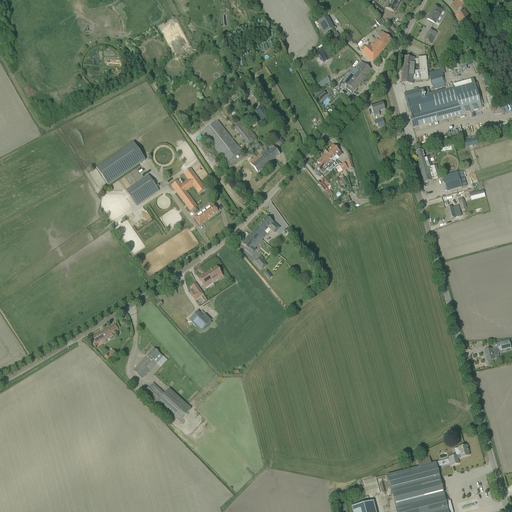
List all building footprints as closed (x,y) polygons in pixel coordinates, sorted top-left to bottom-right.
[(400,2),(396,0),(389,0),(385,8),(394,13),(400,2)] [(466,0),(455,0),(450,6),(455,10),(459,6),(461,8),(467,0),(466,0)] [(505,3),(497,6),(499,13),(507,10),(505,3)] [(384,11),(376,4),(373,8),(381,15),(384,11)] [(435,24),(439,16),(439,15),(441,11),(439,9),(434,7),(427,19),(435,24)] [(454,16),(464,31),(474,24),(465,10),(454,16)] [(431,44),(437,33),(430,30),(424,40),(431,44)] [(333,41),(339,38),(336,33),(330,35),(330,34),(327,35),(332,44),(334,42),(333,41)] [(362,53),(369,59),(372,62),(391,41),(388,37),(382,33),(378,37),(381,39),(379,42),(376,39),(370,47),(368,45),(362,53)] [(453,38),(445,41),(448,49),(456,46),(453,38)] [(324,49),(318,52),(324,63),(330,60),(324,49)] [(418,58),(418,59),(414,59),(414,58),(403,57),(402,83),(406,84),(413,84),(413,81),(420,80),(420,81),(428,81),(426,57),(418,58)] [(361,62),(355,69),(353,68),(350,73),(361,82),(370,69),(361,62)] [(428,73),(433,90),(444,87),(440,70),(428,73)] [(361,82),(350,73),(342,82),(349,87),(347,89),(351,92),(353,90),(354,91),(361,82)] [(315,91),(330,81),(327,77),(313,88),(315,91)] [(424,90),(424,89),(403,95),(408,113),(409,113),(412,113),(413,117),(410,118),(413,128),(422,126),(482,110),(475,84),(454,90),(454,88),(429,95),(427,89),(424,90)] [(316,97),(320,101),(326,95),(323,91),(316,97)] [(370,106),(374,116),(374,117),(380,116),(379,112),(385,110),(382,102),(370,106)] [(385,126),(383,118),(374,121),(375,127),(380,125),(381,127),(385,126)] [(202,133),(229,168),(243,157),(240,153),(242,151),(218,120),(202,133)] [(234,128),(247,145),(255,140),(241,122),(234,128)] [(508,122),(497,125),(499,132),(510,129),(508,122)] [(275,132),(270,136),(279,147),(284,143),(275,132)] [(465,148),(477,145),(475,139),(464,142),(465,148)] [(252,152),(261,146),(262,146),(261,145),(258,141),(249,148),(252,152)] [(96,168),(108,186),(145,160),(133,143),(96,168)] [(280,155),(277,151),(272,145),(267,149),(263,144),(261,145),(262,146),(261,146),(265,151),(261,154),(269,164),(280,155)] [(333,145),(327,151),(334,158),(337,160),(342,154),(333,145)] [(324,155),(327,158),(326,159),(333,165),(336,167),(338,165),(332,160),(334,158),(327,151),(327,150),(323,154),(324,155)] [(428,157),(425,158),(422,150),(415,152),(424,183),(438,179),(434,166),(431,167),(428,157)] [(269,164),(261,154),(250,163),(258,173),(269,164)] [(324,155),(321,158),(323,161),(321,162),(328,169),(328,168),(329,169),(333,165),(326,159),(327,158),(324,155)] [(323,161),(321,158),(317,162),(319,164),(313,171),(314,172),(314,173),(315,173),(316,173),(317,174),(320,171),(323,174),(328,169),(321,162),(323,161)] [(342,171),(339,166),(334,169),(337,174),(342,171)] [(171,186),(190,212),(197,207),(186,192),(193,187),(199,194),(205,189),(191,169),(183,174),(188,180),(181,185),(178,181),(171,186)] [(466,186),(462,171),(443,177),(447,192),(466,186)] [(126,190),(137,206),(159,191),(148,175),(126,190)] [(340,181),(346,190),(350,188),(344,178),(341,180),(340,181)] [(327,189),(323,183),(322,183),(319,185),(324,192),(327,189)] [(469,194),(460,196),(460,198),(464,197),(470,196),(470,198),(484,194),(484,192),(483,190),(469,193),(469,194)] [(206,221),(218,212),(212,203),(193,217),(199,226),(206,221)] [(456,207),(445,210),(448,220),(455,218),(453,211),(457,211),(456,207)] [(138,214),(143,225),(151,221),(146,210),(138,214)] [(274,234),(279,228),(266,216),(242,244),(252,253),(262,241),(262,240),(270,230),(274,234)] [(267,266),(259,257),(254,261),(261,270),(267,266)] [(217,278),(222,274),(216,267),(211,270),(212,271),(211,272),(210,271),(198,279),(203,286),(211,281),(213,283),(218,280),(217,278)] [(191,296),(195,300),(203,295),(196,284),(191,287),(195,293),(191,296)] [(189,320),(201,331),(211,320),(205,315),(203,316),(197,311),(189,320)] [(91,341),(94,346),(95,346),(95,345),(96,344),(96,343),(101,340),(102,343),(106,341),(105,340),(112,336),(112,334),(118,331),(115,325),(92,337),(93,339),(91,341)] [(484,351),(487,361),(488,362),(490,362),(490,361),(493,360),(492,356),(495,355),(498,354),(499,353),(499,352),(511,349),(509,340),(497,343),(498,348),(493,349),(484,351)] [(147,356),(133,371),(137,374),(142,378),(149,370),(150,371),(156,365),(163,357),(160,354),(157,352),(154,348),(147,356)] [(106,362),(109,363),(116,354),(112,351),(108,356),(110,357),(106,362)] [(156,403),(157,402),(179,422),(191,409),(169,389),(164,394),(153,383),(144,393),(156,403)] [(460,454),(454,456),(449,458),(451,466),(459,464),(457,459),(461,458),(469,456),(467,451),(468,451),(467,445),(458,448),(460,454)] [(417,460),(419,467),(388,475),(397,511),(452,511),(450,501),(446,502),(445,497),(444,497),(436,463),(431,464),(429,457),(417,460)] [(366,495),(379,492),(376,477),(363,480),(366,495)] [(374,511),(372,502),(350,508),(351,511),(374,511)]
